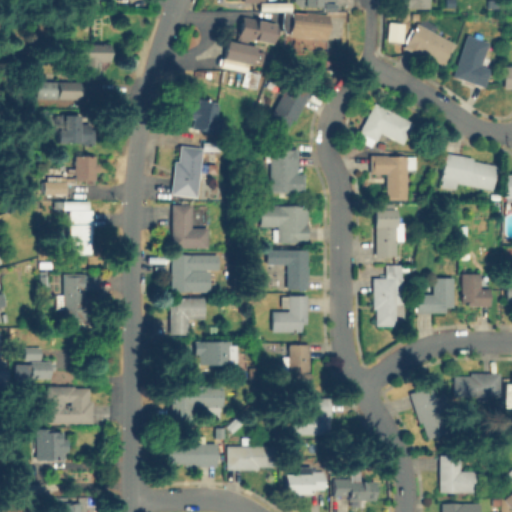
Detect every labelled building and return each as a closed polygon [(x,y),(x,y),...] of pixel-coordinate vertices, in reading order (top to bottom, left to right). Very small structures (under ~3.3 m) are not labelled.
[(433,0),(433,8),(404,8),(404,0),(433,0)] [(330,17),(327,39),(289,35),(291,13),(330,17)] [(274,26),(270,43),(238,35),(242,18),(274,26)] [(454,42),(442,64),(428,56),(427,59),(403,46),(416,22),(454,42)] [(402,24),(402,41),(389,41),(389,24),(402,24)] [(482,34),(481,38),(488,40),(479,66),(488,69),(481,86),(451,76),(466,33),(474,36),(475,31),(482,34)] [(258,48),(255,64),(225,57),(229,41),(258,48)] [(109,42),(109,59),(100,59),(100,77),(81,78),(81,59),(77,59),(76,43),(109,42)] [(511,65),(511,87),(503,87),(503,65),(511,65)] [(310,88),(293,120),(290,118),(284,130),(266,120),(289,77),(310,88)] [(82,82),(81,98),(36,98),(36,82),(82,82)] [(218,102),(214,115),(222,117),(217,133),(190,126),(192,118),(187,117),(190,104),(196,106),(198,97),(218,102)] [(412,122),(401,143),(380,131),(375,141),(357,131),(374,101),(412,122)] [(78,113),(78,123),(88,123),(88,128),(93,128),(94,144),(78,144),(78,141),(56,142),(56,129),(63,129),(62,114),(78,113)] [(202,149),(197,197),(171,194),(175,155),(180,155),(181,147),(202,149)] [(305,174),(305,192),(269,193),(268,149),(296,148),(297,174),(305,174)] [(448,155),(496,165),(491,189),(459,183),(458,189),(442,186),(448,155)] [(370,174),(371,156),(414,157),(414,170),(407,170),(407,195),(385,195),(385,175),(370,174)] [(95,157),(95,179),(74,179),(75,157),(95,157)] [(511,172),(500,172),(500,196),(511,196),(511,172)] [(43,196),(43,177),(67,177),(67,196),(43,196)] [(172,205),(192,205),(192,227),(208,227),(208,248),(171,247),(172,205)] [(278,225),(262,225),(263,206),(306,207),(306,242),(278,241),(278,225)] [(373,207),(393,206),(395,255),(374,255),(373,207)] [(69,255),(69,209),(93,210),(93,256),(69,255)] [(268,262),(268,251),(307,251),(307,289),(286,288),(286,262),(268,262)] [(169,292),(169,253),(211,254),(211,292),(169,292)] [(395,325),(373,325),(373,278),(386,278),(386,267),(401,267),(401,304),(395,304),(395,325)] [(462,273),(480,273),(480,289),(491,289),(491,307),(468,306),(467,302),(462,303),(462,273)] [(96,274),(96,292),(84,292),(84,324),(61,324),(62,274),(96,274)] [(410,312),(411,294),(432,295),(433,276),(456,277),(455,307),(447,307),(446,313),(410,312)] [(511,280),(502,280),(502,302),(511,301),(511,280)] [(285,312),(286,296),(305,296),(305,325),(300,325),(300,331),(273,331),(274,312),(285,312)] [(170,299),(203,299),(203,318),(188,318),(188,334),(170,334),(170,299)] [(197,341),(236,342),(236,365),(197,365),(197,341)] [(286,389),(287,343),(310,343),(310,390),(286,389)] [(12,382),(12,362),(54,363),(54,377),(32,377),(32,383),(12,382)] [(453,375),(498,375),(498,397),(453,396),(453,375)] [(91,387),(91,424),(47,423),(47,387),(91,387)] [(172,388),(222,389),(222,408),(192,408),(192,422),(172,422),(172,388)] [(434,389),(449,434),(425,442),(410,397),(434,389)] [(330,396),(331,435),(294,435),(294,417),(308,417),(308,396),(330,396)] [(62,432),(62,460),(34,460),(35,432),(62,432)] [(169,444),(220,444),(220,459),(215,459),(215,466),(169,465),(169,444)] [(226,470),(226,446),(280,447),(279,467),(261,467),(261,471),(226,470)] [(440,459),(456,459),(456,462),(461,462),(461,473),(476,473),(476,492),(440,492),(440,459)] [(287,473),(322,473),(322,493),(287,493),(287,473)] [(349,501),(349,495),(335,495),(335,476),(373,476),(373,501),(349,501)] [(511,507),(501,495),(511,485),(511,507)] [(12,511),(9,511),(0,511),(24,511),(25,499),(12,498),(12,511)] [(437,511),(476,511),(476,502),(437,502),(437,511)] [(76,511),(77,503),(49,503),(49,511),(55,511),(76,511)]
